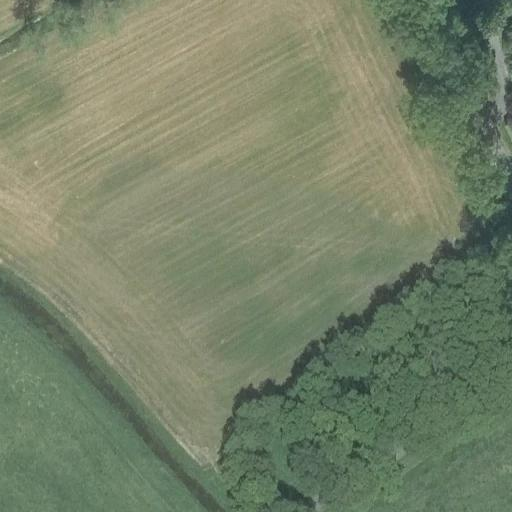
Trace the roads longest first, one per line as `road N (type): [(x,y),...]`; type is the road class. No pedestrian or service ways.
road 1 (unclassified): [(302,511),(511,367)]
road 2 (tertiary): [(511,183),(421,0)]
